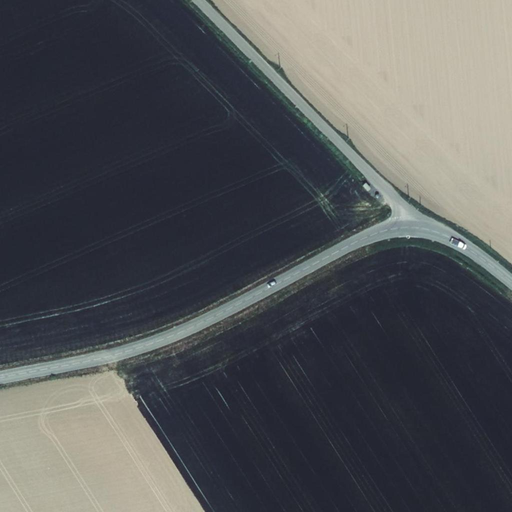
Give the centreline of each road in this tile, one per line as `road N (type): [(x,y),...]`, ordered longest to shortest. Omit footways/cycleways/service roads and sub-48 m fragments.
road 1 (tertiary): [(405,226),(361,239),(154,342),(0,377)]
road 2 (residential): [(196,0),(390,194),(405,226)]
road 3 (tertiary): [(405,226),(456,240),(511,283)]
